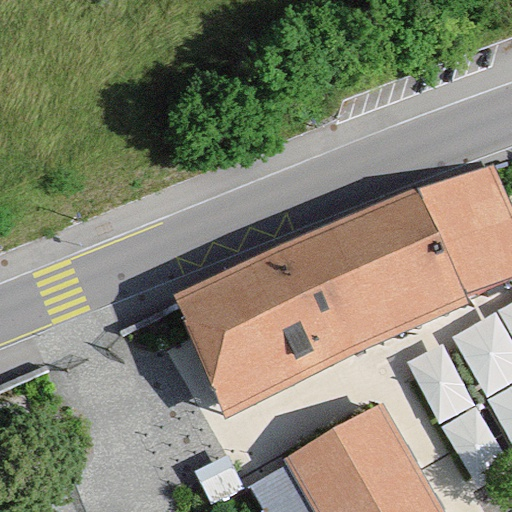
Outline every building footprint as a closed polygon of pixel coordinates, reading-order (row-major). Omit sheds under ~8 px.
[(511,210),(496,174),(420,193),(470,302),(511,281),(511,210)] [(179,303),(228,412),(470,302),(420,193),(179,303)] [(444,511),(383,404),(304,449),(285,460),(289,467),(302,490),(314,511),(444,511)] [(152,453),(111,471),(122,496),(163,478),(152,453)] [(314,511),(289,467),(254,489),(267,511),(314,511)]
